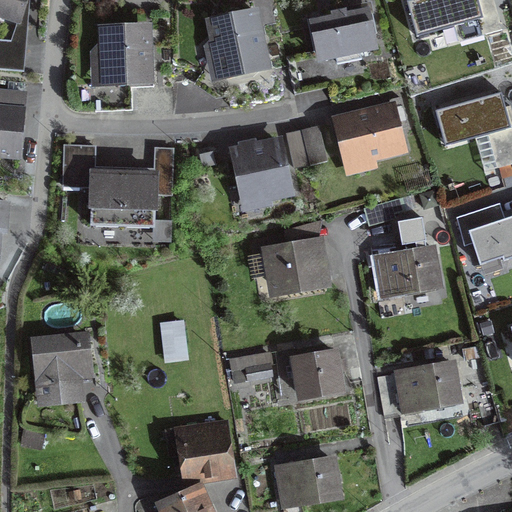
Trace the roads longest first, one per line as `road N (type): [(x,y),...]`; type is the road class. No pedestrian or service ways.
road 1 (residential): [(390,511),(341,230)]
road 2 (residential): [(46,244),(60,0)]
